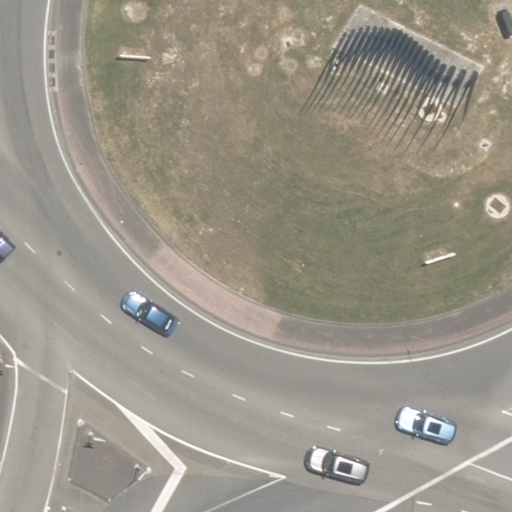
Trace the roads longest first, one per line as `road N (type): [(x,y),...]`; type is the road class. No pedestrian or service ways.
road 1 (primary): [(388,437),(258,421),(196,396),(140,364),(48,271)]
road 2 (unclassified): [(14,511),(41,397),(48,271)]
road 3 (unclassified): [(388,437),(230,511)]
